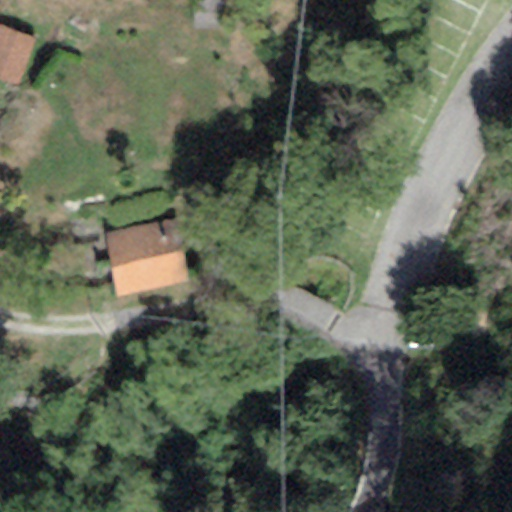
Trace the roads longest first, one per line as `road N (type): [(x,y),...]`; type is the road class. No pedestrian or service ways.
road 1 (residential): [(0,321),(38,331),(256,313),(363,346)]
road 2 (unclassified): [(511,12),(490,35),(363,346)]
road 3 (residential): [(363,346),(376,457),(359,511)]
